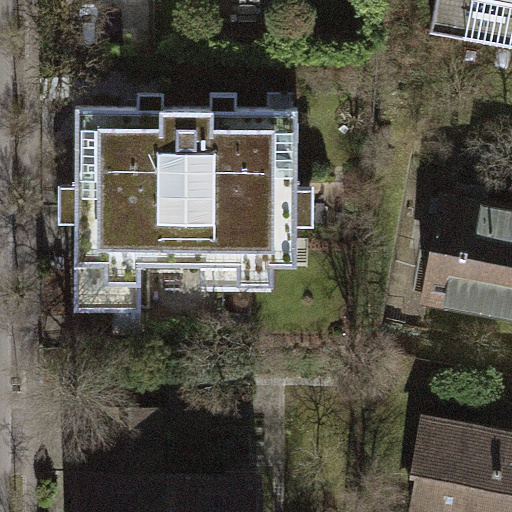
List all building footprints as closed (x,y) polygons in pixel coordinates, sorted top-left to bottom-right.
[(511,0),(439,0),(435,27),(511,40),(511,0)] [(68,180),(50,180),(50,217),(67,217),(67,260),(67,308),(133,309),(133,260),(287,261),(287,219),(305,219),(305,181),(287,181),(288,105),(228,105),(228,88),(203,88),(203,105),(154,104),(154,88),(130,88),(130,104),(68,104),(68,180)] [(511,207),(434,194),(417,295),(511,311),(511,207)] [(89,405),(89,474),(69,474),(68,511),(249,511),(249,474),(153,474),(154,405),(89,405)] [(511,511),(511,435),(420,420),(404,511),(511,511)]
